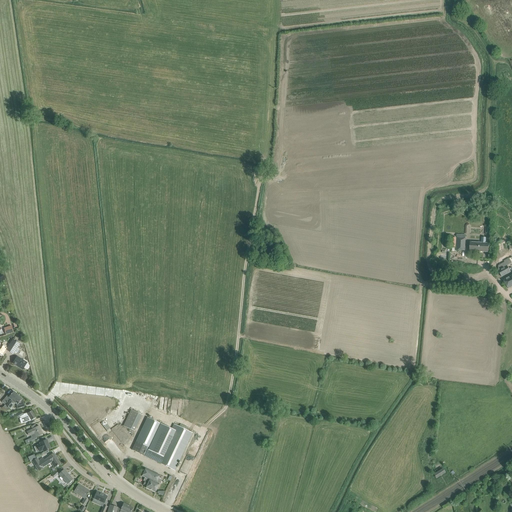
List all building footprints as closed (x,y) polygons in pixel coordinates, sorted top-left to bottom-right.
[(455,250),(464,251),(465,235),(456,234),(455,250)] [(486,243),(486,238),(481,237),(481,243),(470,242),(469,251),(488,252),(489,243),(486,243)] [(498,271),(502,277),(510,272),(507,266),(498,271)] [(511,286),(511,275),(503,280),(508,289),(511,286)] [(13,332),(11,326),(4,328),(6,334),(13,332)] [(12,353),(13,354),(20,344),(17,343),(18,341),(16,340),(16,342),(13,340),(7,350),(12,353)] [(27,362),(23,359),(23,360),(17,357),(13,363),(23,370),(24,367),(27,369),(28,368),(29,366),(29,365),(26,364),(27,363),(27,362)] [(5,405),(4,406),(5,409),(7,408),(18,395),(14,391),(9,397),(7,396),(2,402),(5,405)] [(0,412),(2,412),(6,410),(6,411),(10,409),(15,403),(17,405),(16,406),(17,409),(25,407),(24,402),(21,400),(22,399),(18,395),(7,408),(5,409),(4,406),(4,407),(1,408),(0,408),(0,412)] [(134,431),(142,415),(130,410),(123,426),(134,431)] [(27,422),(28,421),(29,422),(31,420),(36,418),(32,411),(27,414),(25,415),(26,416),(20,418),(19,418),(21,424),(24,423),(25,423),(27,422)] [(172,429),(148,417),(132,450),(175,470),(188,442),(192,433),(174,424),(172,429)] [(37,438),(36,437),(43,434),(39,426),(36,427),(35,425),(31,427),(32,428),(32,429),(27,431),(29,436),(31,435),(32,438),(30,438),(31,441),(37,438)] [(37,445),(40,452),(43,450),(43,451),(50,448),(47,440),(44,441),(42,437),(38,439),(40,442),(39,443),(39,444),(37,445)] [(33,461),(39,471),(43,468),(43,467),(51,462),(54,468),(57,466),(58,466),(58,465),(60,464),(54,453),(49,456),(50,457),(44,461),(43,458),(38,461),(37,459),(33,461)] [(146,488),(155,492),(161,479),(159,478),(160,475),(145,468),(142,476),(145,478),(144,481),(145,481),(143,485),(147,487),(146,488)] [(435,475),(437,478),(445,472),(443,469),(435,475)] [(64,470),(59,474),(68,484),(73,479),(64,470)] [(81,503),(85,505),(89,500),(85,498),(90,491),(79,484),(74,492),(84,499),(81,503)] [(96,493),(93,500),(104,505),(107,498),(96,493)]
